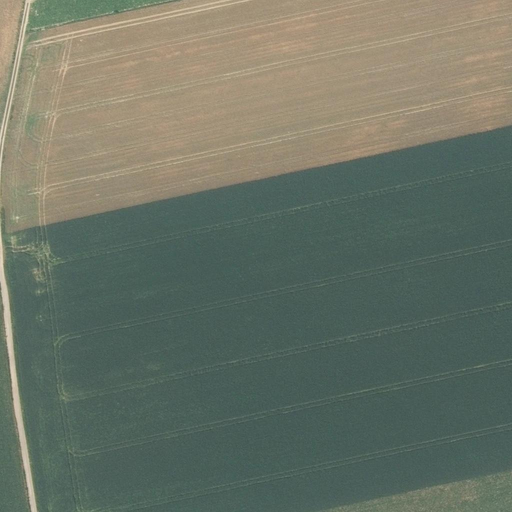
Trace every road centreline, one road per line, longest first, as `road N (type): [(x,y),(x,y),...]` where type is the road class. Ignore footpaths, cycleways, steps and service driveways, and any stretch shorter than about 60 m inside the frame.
road 1 (track): [(33,511),(0,274)]
road 2 (track): [(27,0),(0,151)]
